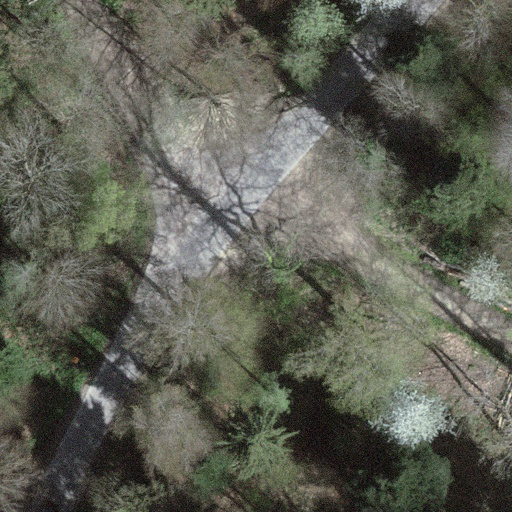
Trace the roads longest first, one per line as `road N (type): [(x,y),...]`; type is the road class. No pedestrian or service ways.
road 1 (unclassified): [(49,511),(103,394),(180,268),(422,0)]
road 2 (track): [(86,0),(182,178),(228,207),(355,257),(511,335)]
